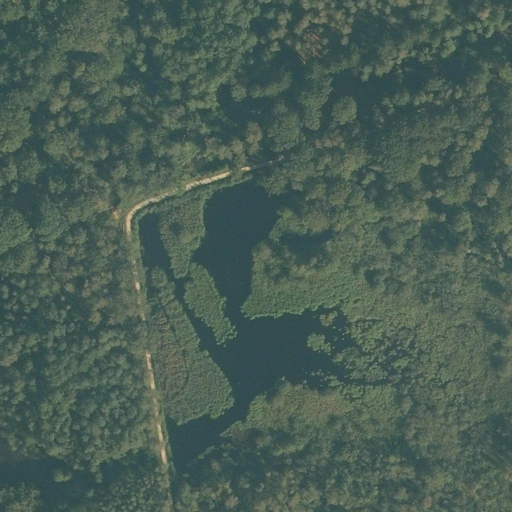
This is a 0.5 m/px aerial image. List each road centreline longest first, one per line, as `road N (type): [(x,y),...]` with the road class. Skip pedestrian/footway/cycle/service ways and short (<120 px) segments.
road 1 (track): [(171,511),(132,211),(511,80)]
road 2 (track): [(97,0),(0,128)]
